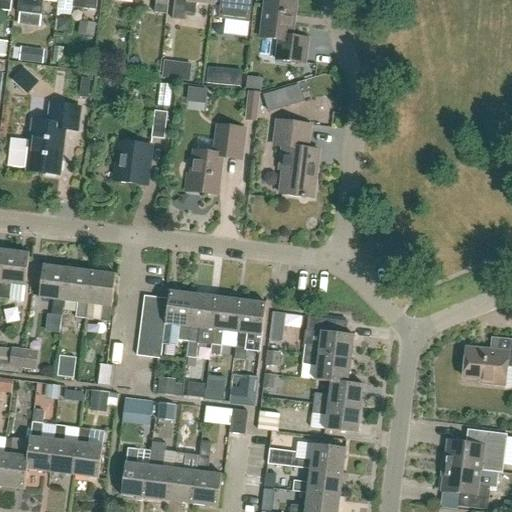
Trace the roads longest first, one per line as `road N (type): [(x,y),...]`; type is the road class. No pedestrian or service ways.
road 1 (residential): [(340,262),(0,220)]
road 2 (residential): [(340,262),(358,100),(328,0)]
road 3 (residential): [(390,511),(411,335)]
